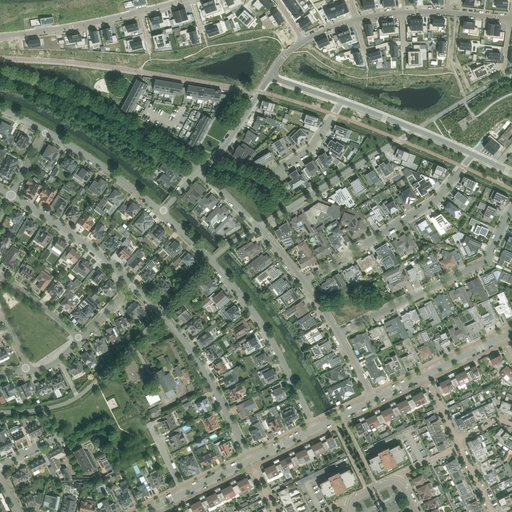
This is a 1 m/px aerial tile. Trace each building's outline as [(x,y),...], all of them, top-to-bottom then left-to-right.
[(146,0),(134,0),(123,3),(125,10),(147,4),(146,0)] [(214,0),(212,0),(208,1),(213,14),(222,11),(219,4),(216,5),(214,0)] [(233,0),(225,0),(230,10),(239,6),(236,0),(234,0),(233,1),(233,0)] [(260,0),(256,0),(253,5),(259,11),(264,5),(269,9),(273,4),(268,0),(261,0),(260,0)] [(293,0),(286,5),(289,10),(299,3),(297,0),(293,0)] [(368,0),(369,1),(363,3),(364,9),(375,7),(375,2),(378,2),(377,0),(368,0)] [(493,0),(493,1),(497,1),(496,7),(508,9),(508,2),(500,1),(500,0),(493,0)] [(205,10),(201,11),(204,17),(213,14),(208,1),(202,4),(205,10)] [(346,2),(340,4),(344,14),(349,12),(346,2)] [(299,3),(289,10),(293,14),(303,7),(299,3)] [(335,4),(329,6),(334,18),(339,16),(335,6),(335,4)] [(335,6),(339,16),(344,14),(340,4),(335,6)] [(329,6),(324,8),(328,20),(334,18),(329,6)] [(303,7),(293,14),(296,19),(306,12),(303,7)] [(185,9),(179,11),(183,24),(192,21),(190,14),(187,15),(185,9)] [(242,13),(238,18),(248,27),(255,19),(246,11),(245,10),(242,13)] [(175,19),(172,20),(174,26),(183,24),(179,11),(173,12),(175,19)] [(278,11),(268,18),(271,22),(275,19),(279,25),(285,21),(278,11)] [(306,20),(299,25),(303,30),(316,22),(310,13),(304,17),(306,20)] [(162,15),(151,18),(153,25),(159,23),(160,28),(168,26),(167,19),(164,20),(162,15)] [(53,17),(30,20),(31,27),(54,23),(53,17)] [(423,19),(417,20),(417,30),(423,30),(423,33),(427,33),(427,26),(423,26),(423,19)] [(430,24),(429,31),(438,31),(438,26),(444,27),(445,20),(433,19),(433,24),(430,24)] [(411,26),(407,26),(408,33),(417,33),(417,30),(417,20),(411,20),(411,26)] [(394,21),(388,22),(390,35),(399,34),(398,27),(395,27),(394,21)] [(464,21),(463,28),(469,29),(469,34),(477,35),(478,28),(475,28),(475,23),(464,21)] [(215,28),(207,31),(209,37),(223,32),(220,22),(214,24),(215,28)] [(382,29),(379,29),(380,36),(390,35),(388,22),(382,22),(382,29)] [(138,23),(123,27),(125,37),(132,35),(131,32),(139,30),(138,23)] [(372,24),(365,25),(367,39),(374,38),(374,39),(378,38),(377,31),(373,32),(372,24)] [(484,30),(484,37),(493,38),(495,25),(488,24),(488,30),(484,30)] [(495,25),(493,38),(503,39),(503,32),(500,32),(501,25),(495,25)] [(111,28),(104,29),(104,30),(105,33),(106,41),(112,39),(113,43),(117,42),(116,35),(112,36),(111,28)] [(349,29),(343,31),(348,44),(357,41),(354,34),(351,35),(349,29)] [(186,30),(180,31),(181,35),(185,34),(186,39),(191,37),(193,44),(199,42),(196,31),(187,33),(186,30)] [(92,40),(89,41),(90,44),(90,48),(92,47),(94,47),(94,46),(100,44),(97,31),(91,32),(92,40)] [(339,40),(336,41),(339,47),(348,44),(343,31),(337,33),(339,40)] [(157,35),(153,36),(153,37),(156,50),(161,48),(161,49),(170,47),(169,43),(166,44),(163,33),(157,35)] [(80,34),(69,36),(70,43),(76,42),(77,47),(86,45),(84,39),(84,38),(81,39),(80,34)] [(327,37),(317,42),(320,48),(326,46),(328,50),(335,46),(332,40),(329,42),(327,37)] [(39,39),(28,41),(29,48),(40,46),(39,39)] [(133,39),(127,41),(129,51),(144,47),(142,41),(134,43),(133,39)] [(440,41),(438,53),(439,53),(439,57),(445,57),(447,42),(440,41)] [(388,42),(381,44),(382,48),(386,47),(386,51),(391,51),(392,57),(398,57),(398,45),(389,46),(388,42)] [(460,42),(459,49),(466,50),(465,55),(470,55),(471,54),(472,44),(460,42)] [(486,48),(485,52),(487,52),(486,59),(500,60),(501,53),(492,52),(493,49),(486,48)] [(350,51),(344,53),(345,56),(349,55),(350,60),(355,58),(357,65),(363,63),(360,51),(351,54),(350,51)] [(380,51),(369,54),(371,60),(377,59),(378,63),(383,62),(380,51)] [(413,51),(408,52),(408,53),(409,66),(421,65),(421,51),(413,51)] [(478,67),(472,70),(474,75),(476,80),(479,79),(489,74),(487,69),(485,64),(483,65),(483,63),(476,62),(478,67)] [(137,80),(135,85),(146,90),(147,89),(148,85),(137,80)] [(178,83),(176,93),(179,94),(185,95),(186,88),(185,88),(183,87),(183,84),(178,83)] [(132,89),(132,90),(141,94),(143,95),(146,90),(135,85),(132,89)] [(130,94),(139,99),(141,94),(132,90),(130,94)] [(130,94),(127,99),(136,103),(139,99),(130,94)] [(127,99),(125,104),(136,110),(138,105),(136,103),(127,99)] [(263,100),(260,107),(261,107),(263,108),(263,110),(265,110),(264,113),(270,115),(271,112),(273,113),(276,104),(263,100)] [(122,109),(133,115),(136,110),(125,104),(122,109)] [(201,113),(199,118),(210,124),(212,119),(201,113)] [(306,114),(304,123),(305,123),(304,127),(310,129),(311,125),(314,126),(314,124),(317,125),(320,118),(306,114)] [(277,127),(278,127),(279,127),(283,122),(260,115),(259,116),(258,116),(257,119),(256,120),(254,123),(255,124),(252,128),(257,131),(259,127),(260,127),(260,126),(261,124),(264,125),(266,122),(274,124),(274,126),(277,127)] [(199,118),(196,123),(207,129),(210,124),(199,118)] [(2,121),(0,123),(0,125),(0,126),(0,132),(5,136),(4,138),(6,139),(5,142),(9,144),(12,136),(9,135),(12,128),(6,125),(7,123),(2,121)] [(193,121),(190,126),(194,128),(205,134),(207,129),(196,123),(193,121)] [(335,124),(333,131),(335,132),(335,134),(337,135),(336,138),(342,140),(343,137),(345,138),(346,134),(350,135),(351,130),(348,129),(335,124)] [(191,133),(202,139),(205,134),(194,128),(191,133)] [(258,136),(255,134),(256,132),(251,128),(250,131),(249,130),(245,135),(246,136),(243,141),(248,144),(252,139),(255,141),(258,136)] [(301,129),(292,137),(290,134),(288,136),(288,137),(292,145),(293,146),(296,143),(298,144),(301,141),(302,142),(303,140),(304,139),(303,139),(305,137),(307,136),(305,134),(307,130),(302,128),(301,129)] [(19,148),(21,149),(22,149),(23,148),(24,149),(26,146),(27,146),(29,142),(28,142),(29,139),(25,137),(26,135),(19,131),(15,140),(18,142),(16,145),(18,145),(18,147),(19,148)] [(189,138),(188,138),(200,144),(202,139),(191,133),(189,138)] [(488,142),(484,147),(489,151),(497,141),(490,135),(485,140),(488,142)] [(188,138),(186,143),(188,144),(197,148),(200,144),(188,138)] [(288,150),(284,143),(285,142),(283,138),(274,144),(276,148),(275,148),(277,151),(278,151),(280,155),(288,150)] [(330,141),(328,144),(328,145),(328,146),(331,148),(330,151),(340,157),(343,153),(341,152),(344,146),(338,143),(337,142),(336,144),(331,140),(330,142),(330,141)] [(497,141),(489,151),(493,155),(498,150),(500,152),(505,147),(497,141)] [(251,156),(256,151),(243,143),(241,146),(239,145),(238,147),(237,146),(235,150),(236,150),(235,151),(236,151),(233,156),(239,158),(240,158),(239,158),(241,155),(245,157),(248,154),(251,156)] [(58,151),(52,148),(49,146),(45,152),(42,156),(45,158),(50,161),(47,167),(51,170),(61,154),(57,152),(58,151)] [(398,148),(395,155),(398,156),(397,158),(403,160),(402,163),(404,164),(405,164),(406,161),(407,162),(411,154),(398,148)] [(275,157),(272,152),(270,153),(270,152),(254,161),(256,162),(253,164),(260,166),(263,165),(264,165),(274,159),(274,158),(275,157)] [(319,158),(316,160),(321,168),(324,166),(325,168),(329,166),(328,165),(333,161),(338,164),(341,162),(344,166),(346,165),(331,155),(328,157),(325,153),(321,155),(321,156),(319,157),(319,158)] [(10,178),(13,174),(15,170),(14,170),(17,166),(15,165),(17,161),(8,157),(0,173),(3,175),(3,176),(5,177),(7,177),(7,176),(10,178)] [(66,157),(63,162),(61,164),(65,167),(68,169),(72,171),(76,164),(73,162),(73,160),(70,158),(69,160),(66,157)] [(307,167),(304,169),(309,178),(315,174),(314,172),(318,169),(313,161),(305,165),(307,167)] [(379,167),(376,169),(376,170),(379,175),(383,173),(383,172),(384,173),(386,176),(394,171),(393,169),(393,168),(394,168),(398,166),(392,163),(391,164),(390,162),(389,163),(388,162),(385,164),(384,162),(378,165),(379,165),(379,166),(379,167)] [(162,183),(165,186),(166,185),(169,187),(173,182),(172,182),(173,181),(174,181),(175,179),(175,178),(175,177),(176,178),(179,172),(164,163),(163,164),(161,167),(162,168),(161,169),(167,173),(165,176),(164,175),(163,177),(162,176),(160,178),(161,179),(160,180),(162,182),(161,182),(162,183)] [(437,165),(433,176),(438,178),(439,176),(442,176),(442,175),(445,176),(447,172),(448,169),(437,165)] [(50,176),(54,178),(58,170),(55,168),(53,171),(50,175),(50,176)] [(78,174),(76,172),(74,176),(79,179),(81,177),(87,181),(87,180),(88,181),(90,178),(89,177),(91,174),(92,173),(88,170),(87,172),(82,168),(78,174)] [(407,168),(402,172),(405,177),(412,173),(415,172),(407,168)] [(364,175),(367,180),(367,181),(369,185),(370,186),(375,183),(376,186),(379,185),(382,183),(379,177),(379,178),(373,170),(373,171),(368,173),(365,175),(364,175)] [(294,180),(289,183),(293,189),(305,181),(302,175),(300,177),(299,175),(298,173),(296,171),(291,174),(294,180)] [(415,172),(412,173),(413,173),(416,178),(415,178),(416,179),(419,176),(420,176),(423,180),(419,182),(419,183),(414,186),(416,190),(418,189),(422,196),(428,192),(426,190),(433,186),(429,181),(428,181),(428,180),(429,177),(421,174),(415,172)] [(464,176),(461,183),(464,184),(463,186),(467,188),(466,190),(470,193),(471,190),(472,190),(476,182),(464,176)] [(26,188),(24,192),(28,194),(29,192),(34,195),(38,189),(39,190),(41,186),(37,183),(37,184),(32,181),(33,180),(30,178),(26,184),(29,186),(28,188),(27,187),(27,188),(26,188)] [(359,178),(350,183),(357,194),(365,189),(359,178)] [(89,186),(86,191),(91,194),(93,192),(96,193),(98,190),(101,192),(103,190),(103,191),(105,188),(104,188),(107,183),(106,182),(107,181),(103,179),(102,180),(101,179),(99,182),(98,183),(94,181),(90,186),(89,186)] [(183,199),(187,203),(192,196),(197,201),(196,202),(197,202),(202,196),(201,195),(205,190),(201,186),(200,187),(196,183),(183,199)] [(346,187),(340,191),(339,190),(336,192),(337,193),(329,198),(331,196),(333,200),(336,199),(338,203),(342,201),(343,203),(347,200),(351,205),(354,203),(352,198),(346,187)] [(49,203),(51,200),(53,197),(56,192),(53,189),(51,192),(48,190),(47,191),(43,188),(39,195),(43,197),(42,199),(44,200),(45,200),(49,203)] [(100,203),(97,207),(101,209),(104,205),(109,198),(111,200),(111,201),(112,201),(115,203),(118,205),(123,199),(120,196),(121,194),(119,193),(116,191),(115,190),(113,191),(110,189),(100,203)] [(400,193),(397,195),(403,205),(406,204),(406,203),(408,201),(409,204),(413,201),(414,201),(413,200),(415,198),(410,189),(401,194),(400,193)] [(456,199),(454,202),(459,207),(460,207),(462,204),(462,203),(464,204),(467,200),(470,202),(471,200),(473,198),(470,196),(469,196),(469,197),(468,197),(464,194),(463,195),(458,191),(458,192),(454,197),(456,199)] [(497,192),(493,200),(494,200),(493,203),(496,204),(497,202),(503,204),(503,203),(506,204),(509,197),(499,193),(497,192)] [(55,200),(52,204),(55,206),(54,207),(55,207),(55,208),(55,209),(59,211),(59,212),(62,214),(64,210),(62,209),(65,205),(66,204),(61,201),(63,198),(58,195),(55,200)] [(207,200),(204,198),(193,210),(200,215),(207,207),(210,209),(217,201),(216,200),(217,199),(213,196),(212,197),(211,196),(207,200),(207,199),(207,200)] [(383,204),(380,206),(381,207),(384,212),(387,210),(388,209),(391,214),(395,211),(395,212),(400,209),(399,208),(397,205),(396,205),(396,206),(394,202),(393,201),(389,204),(385,207),(384,204),(383,204)] [(310,209),(305,212),(312,224),(318,221),(313,214),(316,213),(317,209),(327,213),(338,217),(340,210),(319,202),(311,207),(313,208),(312,209),(311,210),(310,209)] [(446,208),(445,210),(454,217),(455,217),(457,219),(460,215),(457,213),(460,210),(449,202),(445,208),(446,208)] [(480,202),(478,207),(486,211),(483,216),(484,216),(483,219),(490,222),(491,220),(492,220),(497,211),(497,210),(480,202)] [(124,204),(120,208),(119,210),(124,214),(127,217),(129,214),(133,217),(134,215),(135,215),(136,213),(138,210),(141,207),(137,204),(136,205),(133,203),(129,208),(124,204)] [(366,215),(365,216),(367,219),(371,225),(372,226),(372,225),(376,223),(375,223),(375,222),(374,222),(377,220),(379,222),(380,222),(385,219),(384,219),(380,211),(379,208),(377,205),(372,208),(375,214),(368,218),(367,218),(366,217),(367,216),(366,215)] [(105,212),(97,206),(94,209),(102,215),(105,212)] [(214,210),(205,221),(211,226),(216,221),(215,220),(218,217),(218,218),(221,220),(225,215),(226,216),(228,212),(227,211),(228,210),(225,207),(224,208),(222,207),(220,209),(218,207),(214,210)] [(72,208),(69,212),(66,216),(74,222),(76,219),(77,220),(79,216),(80,214),(72,208)] [(11,214),(9,217),(17,222),(13,229),(16,231),(24,217),(21,216),(22,215),(22,214),(18,212),(18,213),(14,211),(12,214),(11,214)] [(83,227),(85,228),(86,227),(89,230),(94,223),(89,220),(92,216),(86,212),(78,223),(83,227)] [(147,217),(148,215),(144,212),(133,226),(143,234),(148,228),(147,227),(150,225),(149,224),(153,220),(150,217),(149,218),(147,217)] [(367,230),(364,226),(361,220),(358,222),(354,217),(345,213),(342,220),(344,221),(344,223),(348,224),(350,227),(347,229),(349,233),(350,235),(351,235),(353,239),(367,230)] [(293,225),(295,228),(296,228),(298,230),(300,229),(299,227),(303,224),(310,236),(314,233),(302,214),(299,216),(300,217),(298,219),(296,216),(292,219),(293,221),(292,222),(293,225)] [(229,230),(225,232),(227,235),(234,231),(235,231),(237,230),(237,229),(240,227),(238,223),(236,224),(233,222),(234,221),(233,219),(230,215),(215,230),(218,234),(227,225),(230,228),(229,229),(229,230)] [(431,218),(439,232),(451,224),(450,224),(440,215),(436,217),(436,216),(435,216),(431,218)] [(472,218),(469,224),(473,225),(470,231),(475,233),(479,235),(479,233),(485,236),(488,230),(482,227),(484,224),(472,218)] [(27,219),(24,223),(18,233),(21,235),(21,236),(26,228),(33,232),(35,229),(36,229),(38,227),(37,226),(37,225),(34,223),(35,222),(31,220),(30,221),(27,219)] [(418,224),(417,225),(419,229),(418,229),(422,235),(426,233),(427,235),(427,234),(428,235),(433,233),(434,232),(430,226),(430,225),(428,223),(426,219),(418,224)] [(279,228),(275,231),(279,238),(281,237),(282,239),(287,248),(293,244),(288,235),(287,233),(292,230),(287,222),(279,227),(279,228)] [(91,233),(97,238),(100,240),(106,233),(102,231),(105,227),(99,223),(97,226),(96,226),(91,233)] [(160,239),(162,241),(165,238),(163,236),(166,233),(162,229),(162,230),(160,227),(160,228),(157,225),(149,234),(154,239),(156,237),(159,240),(160,239)] [(328,238),(333,245),(335,249),(341,246),(339,241),(342,239),(340,236),(345,233),(343,229),(341,230),(339,227),(334,230),(333,233),(334,235),(328,238)] [(40,235),(37,233),(33,240),(38,243),(40,241),(46,245),(48,242),(49,241),(51,237),(45,234),(47,231),(44,229),(40,235)] [(325,255),(330,252),(333,250),(330,246),(321,231),(315,234),(323,246),(320,247),(314,250),(315,251),(314,251),(319,259),(320,258),(320,259),(325,256),(325,255)] [(436,233),(430,236),(435,244),(441,241),(436,233)] [(396,240),(391,243),(393,247),(398,254),(403,251),(401,248),(404,246),(406,248),(407,247),(408,250),(415,246),(411,240),(410,238),(409,236),(406,238),(404,234),(399,237),(401,241),(398,243),(396,240)] [(0,254),(3,256),(7,249),(4,247),(9,239),(3,236),(0,241),(0,254)] [(108,238),(105,241),(108,244),(106,245),(109,248),(113,251),(116,247),(118,248),(120,246),(123,243),(120,241),(119,242),(113,237),(112,238),(109,236),(108,238)] [(55,242),(53,246),(62,252),(64,248),(67,244),(66,244),(67,242),(65,241),(64,242),(58,238),(55,242)] [(117,256),(120,258),(121,258),(122,256),(126,259),(127,258),(129,256),(128,256),(134,249),(129,245),(131,242),(127,238),(123,243),(120,246),(123,249),(119,253),(117,256)] [(468,244),(464,246),(464,247),(469,257),(478,253),(477,252),(478,248),(480,249),(482,244),(470,238),(468,243),(470,244),(470,246),(468,244)] [(169,240),(164,245),(166,247),(164,249),(170,255),(174,251),(177,254),(182,248),(180,246),(180,245),(178,243),(177,243),(175,241),(172,244),(169,240)] [(236,251),(239,255),(242,259),(251,254),(252,257),(255,256),(256,255),(258,254),(257,253),(261,251),(261,250),(262,250),(260,246),(259,247),(259,246),(258,247),(256,244),(254,245),(252,241),(236,251)] [(317,261),(316,260),(312,253),(304,241),(301,243),(299,244),(297,245),(301,251),(302,249),(307,257),(304,259),(303,258),(298,261),(303,268),(308,265),(309,266),(310,266),(309,266),(316,261),(316,262),(317,261)] [(377,250),(376,250),(379,254),(379,255),(377,256),(380,262),(383,261),(387,267),(393,263),(395,266),(399,263),(393,253),(390,249),(389,249),(386,244),(377,250)] [(3,263),(7,266),(11,268),(14,270),(15,268),(18,262),(14,259),(16,255),(17,255),(20,251),(13,247),(8,256),(3,263)] [(62,256),(61,257),(65,260),(67,258),(69,259),(70,257),(75,261),(77,259),(80,255),(77,252),(78,252),(75,250),(75,251),(72,248),(68,253),(65,251),(62,256)] [(47,250),(42,258),(45,260),(50,252),(47,250)] [(133,268),(132,269),(135,271),(135,270),(136,271),(140,267),(143,264),(142,264),(143,263),(137,258),(142,253),(138,250),(128,262),(131,265),(130,265),(133,268)] [(447,258),(440,262),(442,265),(444,269),(448,268),(452,265),(456,264),(455,262),(458,260),(461,259),(459,254),(458,253),(457,254),(456,250),(450,253),(443,250),(441,255),(447,257),(447,258)] [(504,251),(503,250),(500,258),(501,259),(498,264),(502,266),(505,261),(509,263),(511,258),(511,253),(505,250),(504,251)] [(193,258),(190,255),(188,253),(187,254),(185,251),(173,263),(176,265),(182,260),(187,264),(183,268),(186,271),(190,267),(189,266),(195,260),(193,258)] [(442,270),(439,266),(434,253),(433,253),(434,254),(430,256),(433,262),(428,265),(427,262),(423,264),(429,276),(433,274),(433,273),(435,272),(435,273),(441,270),(442,270)] [(358,263),(361,267),(362,269),(363,269),(363,270),(365,269),(367,268),(367,267),(370,266),(375,273),(377,271),(379,275),(384,272),(372,254),(365,258),(366,259),(364,260),(363,258),(362,259),(361,259),(358,261),(359,262),(358,263)] [(272,262),(271,260),(267,255),(262,259),(259,256),(247,266),(249,269),(254,265),(256,268),(258,266),(262,270),(272,262)] [(414,268),(407,271),(410,276),(411,277),(412,279),(412,280),(416,279),(416,280),(419,278),(420,281),(426,278),(423,272),(424,272),(422,268),(421,269),(416,258),(414,261),(416,264),(413,266),(414,268)] [(143,273),(142,275),(141,276),(143,278),(142,278),(143,279),(143,280),(145,282),(146,282),(147,283),(155,276),(149,270),(156,264),(152,259),(141,271),(143,273)] [(76,264),(72,270),(77,274),(77,273),(81,271),(82,269),(87,273),(93,266),(90,264),(91,263),(88,261),(87,262),(84,260),(82,262),(80,260),(76,264)] [(20,274),(25,277),(29,280),(33,273),(25,268),(26,266),(22,263),(17,272),(20,273),(20,274)] [(344,274),(345,274),(348,279),(353,275),(359,284),(367,282),(356,264),(353,266),(347,269),(347,268),(343,271),(345,273),(344,274)] [(256,277),(260,282),(270,275),(274,279),(273,280),(274,280),(282,274),(281,272),(279,269),(279,270),(278,269),(276,270),(272,265),(256,277)] [(389,284),(390,287),(393,292),(390,293),(391,293),(401,288),(399,285),(402,284),(402,285),(408,282),(405,276),(404,276),(402,273),(403,272),(400,267),(383,275),(386,281),(388,280),(390,284),(389,284)] [(88,276),(86,278),(91,282),(94,278),(99,282),(100,280),(102,281),(106,277),(102,274),(103,273),(100,270),(99,272),(97,271),(96,272),(95,274),(92,271),(89,275),(88,276)] [(511,275),(502,271),(501,272),(498,271),(496,271),(493,272),(492,271),(486,274),(482,276),(485,283),(486,283),(487,284),(484,285),(489,295),(497,291),(492,281),(491,281),(491,280),(494,279),(495,280),(496,279),(496,280),(499,280),(499,279),(500,280),(501,278),(511,282),(511,275),(511,276),(511,275)] [(37,277),(35,279),(40,282),(37,286),(43,290),(46,286),(51,279),(41,272),(40,274),(37,278),(37,277)] [(339,274),(338,274),(333,277),(334,278),(331,279),(327,281),(327,282),(323,285),(326,290),(330,287),(332,289),(333,289),(335,288),(335,286),(338,285),(340,288),(345,284),(339,274)] [(203,283),(199,287),(207,296),(217,287),(214,284),(215,284),(215,283),(216,283),(215,283),(217,282),(214,279),(213,280),(212,281),(209,277),(205,281),(205,280),(202,282),(203,283)] [(280,278),(278,280),(275,282),(268,287),(271,291),(275,288),(279,294),(290,287),(289,286),(290,286),(288,282),(287,281),(286,282),(282,277),(280,278)] [(467,283),(469,288),(470,290),(475,288),(476,291),(478,290),(483,300),(488,298),(487,296),(485,292),(478,277),(478,278),(478,279),(472,282),(471,281),(467,283)] [(155,282),(153,284),(153,285),(153,286),(156,289),(156,290),(158,292),(159,292),(162,295),(167,290),(168,290),(169,290),(172,288),(172,286),(169,284),(167,284),(166,285),(160,279),(157,282),(156,282),(155,282)] [(109,280),(102,289),(104,291),(103,292),(106,295),(107,295),(108,294),(110,296),(118,288),(115,285),(115,284),(116,284),(115,284),(113,282),(112,283),(109,280)] [(53,284),(51,286),(48,290),(47,292),(50,294),(51,293),(53,295),(51,297),(56,300),(57,298),(58,298),(61,294),(63,292),(64,291),(54,283),(53,284)] [(74,283),(69,289),(74,293),(79,287),(78,286),(74,283)] [(454,289),(449,292),(452,296),(453,300),(458,298),(457,297),(460,296),(463,304),(470,301),(465,291),(463,286),(457,289),(457,290),(455,291),(454,289)] [(289,291),(282,296),(285,300),(291,296),(295,302),(296,301),(300,298),(293,288),(289,291)] [(221,292),(212,299),(220,308),(230,300),(222,291),(221,292)] [(501,304),(495,307),(496,309),(498,313),(503,311),(507,318),(511,316),(510,315),(511,314),(511,311),(511,310),(510,307),(509,307),(507,302),(508,301),(503,292),(497,295),(500,301),(499,301),(501,304)] [(66,298),(61,304),(64,307),(67,310),(70,312),(79,301),(77,299),(75,299),(73,302),(71,299),(73,297),(73,296),(70,293),(66,298)] [(444,294),(441,296),(440,296),(440,297),(438,298),(438,297),(435,299),(438,306),(438,305),(439,307),(438,308),(442,316),(452,311),(450,308),(454,306),(448,294),(444,296),(444,294)] [(88,296),(84,300),(90,305),(91,307),(94,309),(98,304),(88,296)] [(205,309),(195,298),(192,300),(197,306),(195,307),(200,314),(205,309)] [(211,301),(209,298),(201,304),(205,308),(209,304),(208,303),(211,301)] [(489,313),(482,316),(483,319),(485,323),(487,328),(492,325),(491,324),(496,322),(499,321),(497,316),(489,299),(482,302),(484,306),(485,305),(489,313)] [(294,305),(290,308),(283,313),(286,318),(297,311),(301,316),(306,312),(308,311),(307,309),(302,301),(295,306),(294,305)] [(422,311),(424,316),(424,317),(425,316),(426,317),(431,315),(434,320),(430,322),(432,326),(441,322),(431,301),(430,301),(431,302),(428,303),(426,304),(426,303),(424,304),(426,307),(422,309),(423,311),(422,311)] [(132,305),(131,304),(128,307),(129,308),(126,311),(129,314),(128,314),(131,318),(137,313),(142,317),(146,313),(141,309),(142,308),(141,308),(142,307),(139,304),(138,305),(135,302),(132,305)] [(79,308),(73,315),(76,318),(80,321),(83,324),(89,317),(92,313),(88,310),(91,307),(90,305),(87,308),(83,312),(79,308)] [(240,312),(237,308),(237,309),(235,306),(229,310),(227,307),(220,313),(223,317),(225,316),(227,318),(230,315),(233,320),(241,315),(239,312),(240,312)] [(466,326),(469,331),(471,335),(475,333),(475,332),(480,329),(480,330),(484,328),(474,306),(467,309),(469,313),(471,313),(475,322),(474,322),(474,323),(471,324),(466,326)] [(177,313),(176,314),(180,319),(181,318),(185,323),(190,319),(186,314),(188,312),(184,307),(182,309),(181,308),(176,312),(177,313)] [(402,316),(404,320),(408,329),(412,328),(414,329),(416,321),(420,319),(415,309),(412,311),(410,310),(409,312),(408,313),(406,312),(406,314),(402,316)] [(307,315),(305,316),(304,317),(298,321),(301,325),(302,324),(304,326),(305,326),(307,329),(316,324),(315,322),(314,319),(313,320),(311,318),(312,317),(309,313),(307,315)] [(195,319),(192,321),(188,324),(187,325),(190,329),(191,328),(193,330),(192,331),(195,335),(196,334),(202,329),(197,323),(201,320),(199,316),(195,319)] [(405,340),(409,338),(403,326),(402,323),(398,316),(385,323),(389,333),(397,329),(398,332),(401,330),(402,332),(401,333),(405,340)] [(453,338),(453,339),(454,340),(455,341),(455,342),(460,340),(459,339),(463,337),(464,338),(468,336),(458,316),(454,318),(459,329),(455,331),(454,329),(452,330),(451,328),(449,329),(453,338)] [(124,318),(116,322),(119,329),(120,331),(128,327),(131,325),(127,317),(124,319),(124,318)] [(245,332),(247,330),(247,329),(245,326),(245,327),(243,325),(246,323),(243,320),(236,325),(237,325),(234,327),(235,330),(236,331),(235,331),(238,335),(239,335),(239,336),(242,334),(245,332)] [(369,331),(369,332),(371,336),(372,339),(373,339),(375,338),(375,337),(379,335),(382,341),(383,341),(386,346),(387,349),(388,348),(393,346),(392,343),(389,338),(386,331),(383,326),(382,326),(379,328),(377,329),(377,328),(376,328),(375,328),(369,331)] [(107,331),(103,332),(107,340),(110,338),(112,341),(113,344),(121,340),(119,336),(115,327),(112,328),(111,328),(111,327),(106,330),(107,331)] [(316,327),(312,330),(305,334),(308,339),(309,339),(311,343),(315,341),(315,342),(323,337),(324,336),(324,335),(324,334),(324,333),(323,333),(323,332),(322,332),(321,332),(321,333),(320,333),(320,332),(319,332),(316,327)] [(214,339),(214,340),(217,338),(212,330),(209,332),(212,337),(213,337),(214,339)] [(423,358),(432,354),(431,353),(435,352),(436,352),(425,330),(419,333),(420,333),(426,345),(423,347),(419,350),(423,358)] [(205,346),(214,340),(214,339),(213,337),(212,337),(209,332),(207,333),(206,334),(200,338),(203,343),(203,344),(205,346)] [(433,340),(436,346),(438,351),(444,348),(443,347),(445,346),(446,348),(449,346),(448,345),(451,344),(445,332),(441,335),(442,337),(437,339),(436,338),(433,340)] [(355,338),(351,340),(356,350),(360,348),(360,347),(366,343),(370,351),(364,354),(366,358),(376,353),(366,333),(362,335),(355,338)] [(256,337),(252,339),(247,342),(251,348),(253,346),(255,350),(261,347),(259,343),(256,337)] [(103,338),(96,341),(95,342),(95,341),(94,341),(94,342),(93,342),(93,343),(92,343),(96,352),(101,350),(102,353),(108,350),(103,338)] [(402,359),(404,363),(406,367),(408,366),(408,367),(411,365),(412,364),(412,363),(413,363),(412,362),(415,361),(415,360),(419,358),(409,338),(405,340),(403,341),(405,346),(406,346),(408,350),(409,351),(408,351),(409,355),(407,356),(406,356),(406,357),(402,359)] [(318,344),(310,348),(311,348),(312,347),(314,350),(318,357),(316,358),(317,359),(324,354),(322,350),(320,348),(324,346),(326,350),(327,352),(327,353),(329,352),(331,350),(333,349),(332,349),(328,341),(326,339),(321,342),(323,344),(319,346),(318,344)] [(208,350),(206,352),(208,355),(209,354),(210,356),(212,360),(217,357),(220,355),(223,353),(221,350),(218,351),(214,344),(212,345),(207,348),(208,350)] [(0,360),(8,356),(7,354),(7,352),(6,352),(5,350),(1,352),(0,349),(0,360)] [(260,351),(256,354),(252,356),(256,364),(259,362),(261,366),(270,361),(265,353),(262,355),(260,351)] [(90,367),(91,367),(92,367),(92,366),(96,365),(97,364),(92,352),(89,353),(89,354),(88,354),(86,352),(82,354),(81,355),(85,364),(88,362),(90,367)] [(333,352),(329,355),(315,362),(318,369),(323,366),(323,365),(327,363),(327,364),(331,362),(333,366),(334,366),(340,363),(339,361),(340,360),(338,358),(337,357),(336,358),(335,356),(333,352)] [(385,364),(388,370),(390,375),(394,373),(394,372),(398,370),(398,371),(400,370),(400,369),(403,368),(396,354),(391,357),(393,360),(385,364)] [(496,368),(497,368),(503,364),(502,365),(500,362),(503,360),(500,355),(499,356),(498,355),(496,356),(494,354),(488,358),(492,363),(492,362),(494,365),(494,364),(494,365),(493,365),(496,368)] [(216,365),(215,365),(216,367),(215,368),(217,372),(218,371),(219,374),(224,371),(228,369),(225,364),(227,362),(223,356),(223,357),(222,357),(219,359),(220,362),(217,364),(216,365)] [(372,356),(365,359),(368,364),(367,365),(369,369),(371,374),(370,375),(374,383),(378,381),(378,380),(386,376),(384,371),(383,370),(379,372),(374,361),(372,356)] [(69,367),(68,367),(71,373),(72,373),(73,372),(73,373),(74,375),(80,372),(82,372),(82,373),(83,373),(84,372),(85,372),(84,369),(84,368),(85,368),(81,361),(78,362),(77,360),(77,361),(76,361),(74,361),(74,362),(75,364),(72,365),(71,365),(69,366),(69,367)] [(499,373),(503,377),(510,369),(506,365),(504,368),(502,365),(503,364),(497,368),(500,372),(499,373)] [(341,365),(337,368),(329,371),(331,375),(332,374),(331,380),(338,381),(338,379),(341,378),(343,377),(343,378),(348,376),(345,370),(344,371),(341,365)] [(175,371),(173,372),(175,375),(177,374),(178,377),(182,375),(178,366),(174,368),(175,371)] [(469,370),(473,379),(474,381),(478,379),(477,377),(481,375),(484,373),(481,367),(478,368),(476,366),(471,368),(472,370),(469,371),(469,370)] [(182,370),(186,378),(190,376),(186,368),(182,370)] [(262,375),(260,376),(261,379),(263,378),(265,377),(268,383),(269,382),(270,383),(273,382),(272,381),(278,378),(276,376),(276,375),(277,375),(275,372),(274,372),(273,369),(270,371),(268,368),(264,370),(260,372),(262,375)] [(163,369),(156,373),(166,393),(173,389),(177,387),(172,377),(170,373),(166,375),(163,369)] [(510,386),(511,383),(511,382),(511,370),(510,369),(503,377),(508,381),(506,383),(510,386)] [(466,371),(460,373),(465,382),(467,386),(471,384),(469,380),(473,379),(469,370),(468,370),(469,371),(466,373),(466,371)] [(223,378),(228,386),(235,382),(231,374),(232,374),(230,371),(223,374),(225,378),(223,378)] [(53,384),(55,389),(63,385),(63,386),(67,384),(61,373),(58,375),(59,377),(51,381),(52,382),(53,384)] [(453,378),(457,386),(465,382),(460,373),(455,376),(456,378),(454,379),(453,378)] [(450,379),(445,381),(449,390),(457,386),(453,378),(453,379),(451,380),(450,379)] [(329,389),(330,390),(332,395),(340,391),(342,395),(342,396),(343,398),(344,399),(348,397),(347,396),(353,393),(351,388),(350,386),(351,385),(349,380),(341,383),(342,384),(338,386),(337,385),(329,389)] [(39,385),(39,383),(38,382),(35,384),(40,394),(43,392),(43,393),(44,392),(46,391),(48,394),(52,391),(51,388),(50,389),(46,381),(39,385)] [(449,390),(445,381),(440,384),(441,385),(438,386),(438,385),(437,385),(441,394),(449,390)] [(19,387),(24,397),(31,394),(31,393),(35,391),(30,382),(26,384),(26,383),(22,385),(22,384),(19,385),(19,386),(19,387)] [(9,383),(6,384),(1,387),(7,398),(14,395),(13,393),(17,391),(13,383),(9,385),(9,383)] [(237,386),(233,388),(229,390),(234,402),(243,397),(241,394),(246,391),(242,384),(237,387),(237,386)] [(274,390),(275,394),(273,395),(276,399),(278,398),(279,401),(286,397),(281,387),(279,384),(272,387),(274,390)] [(149,393),(145,395),(150,405),(161,400),(155,389),(148,392),(149,393)] [(423,392),(417,394),(422,404),(430,400),(426,391),(425,391),(426,392),(423,394),(423,392)] [(410,399),(414,407),(422,404),(417,394),(412,397),(413,399),(411,400),(410,399)] [(208,410),(211,409),(206,398),(197,403),(197,404),(201,413),(202,413),(204,412),(207,412),(208,410)] [(241,404),(237,406),(239,410),(239,411),(240,411),(241,413),(240,413),(240,414),(243,418),(247,416),(251,414),(250,410),(253,409),(256,407),(252,398),(241,404)] [(407,400),(402,402),(406,411),(414,407),(410,399),(410,400),(408,401),(407,400)] [(486,402),(492,413),(497,410),(494,405),(497,404),(497,399),(487,404),(486,402)] [(508,403),(497,399),(497,404),(501,405),(499,410),(505,412),(508,403)] [(395,406),(394,406),(399,415),(406,411),(402,402),(397,405),(398,406),(395,407),(395,406)] [(480,402),(475,404),(476,407),(481,418),(486,415),(481,404),(480,402)] [(486,402),(481,404),(486,415),(492,413),(486,402)] [(148,411),(152,419),(162,414),(158,406),(148,411)] [(392,407),(386,410),(391,419),(399,415),(394,406),(395,408),(392,409),(392,407)] [(292,423),(293,423),(291,420),(297,417),(296,416),(297,414),(296,412),(294,412),(293,408),(292,409),(291,408),(289,407),(286,408),(287,411),(283,413),(285,418),(284,418),(287,425),(288,425),(289,425),(291,424),(292,423)] [(476,407),(471,409),(476,420),(481,418),(476,407)] [(272,422),(268,424),(270,428),(271,428),(273,432),(280,429),(280,428),(283,426),(279,418),(281,418),(276,409),(275,409),(272,411),(276,418),(271,421),(272,422)] [(471,409),(466,412),(471,423),(471,424),(477,421),(476,420),(471,409)] [(379,414),(383,423),(391,419),(386,410),(381,412),(382,414),(380,415),(379,414)] [(164,420),(162,421),(165,427),(164,427),(166,432),(170,430),(174,428),(177,426),(175,420),(172,412),(167,415),(162,417),(164,420)] [(459,412),(452,415),(453,418),(454,420),(457,426),(459,425),(460,427),(461,428),(462,427),(466,425),(461,414),(459,412)] [(466,412),(461,414),(466,425),(466,426),(471,424),(471,423),(466,412)] [(212,414),(207,416),(202,419),(206,426),(207,425),(210,430),(213,429),(214,430),(220,427),(217,422),(216,423),(212,414)] [(376,415),(371,417),(375,426),(383,423),(379,414),(379,415),(377,416),(376,415)] [(425,420),(428,425),(437,421),(434,415),(433,416),(430,417),(425,420)] [(364,422),(363,422),(368,430),(375,426),(371,417),(366,420),(367,421),(364,423),(364,422)] [(428,425),(426,426),(428,431),(430,430),(431,430),(439,426),(440,425),(438,420),(437,421),(428,425)] [(250,432),(252,436),(255,440),(262,437),(261,434),(265,433),(259,422),(255,424),(256,427),(255,428),(256,429),(250,432)] [(368,430),(363,422),(364,423),(361,424),(360,422),(355,425),(360,434),(368,430)] [(41,432),(44,431),(42,427),(39,429),(37,424),(27,429),(32,438),(37,435),(38,435),(39,435),(41,434),(40,434),(41,433),(41,432)] [(412,424),(405,428),(401,430),(397,432),(374,443),(375,446),(411,429),(412,432),(415,430),(412,424)] [(9,429),(11,434),(15,432),(16,434),(18,433),(17,431),(19,430),(18,428),(17,425),(9,429)] [(430,430),(428,431),(431,436),(434,435),(442,431),(443,430),(440,425),(439,426),(431,430),(430,430)] [(15,432),(11,434),(16,444),(17,445),(20,443),(20,442),(22,441),(23,442),(26,440),(26,439),(24,435),(27,434),(23,426),(18,428),(19,430),(17,431),(18,433),(16,434),(15,432)] [(171,440),(170,440),(173,446),(174,445),(175,448),(181,445),(181,446),(184,445),(183,444),(185,443),(184,441),(186,440),(183,434),(181,435),(180,433),(181,432),(180,430),(179,428),(176,430),(172,432),(173,436),(170,437),(171,440)] [(494,435),(499,440),(506,432),(501,428),(499,431),(498,429),(493,434),(495,435),(494,435)] [(0,452),(0,453),(0,451),(5,449),(5,451),(10,448),(9,446),(13,445),(13,446),(9,438),(5,429),(2,431),(3,433),(0,434),(0,439),(1,442),(0,442),(0,452)] [(431,436),(433,441),(444,436),(442,431),(431,436)] [(499,440),(498,442),(503,446),(510,435),(510,436),(511,435),(510,435),(509,433),(508,433),(506,432),(506,431),(505,432),(506,432),(499,440)] [(503,446),(509,449),(511,443),(511,436),(510,436),(510,435),(503,446)] [(325,441),(324,441),(329,449),(333,447),(334,448),(341,446),(337,437),(333,439),(332,436),(327,439),(328,440),(325,442),(325,441)] [(433,441),(436,446),(447,441),(444,436),(433,441)] [(468,442),(471,448),(482,442),(479,437),(468,442)] [(322,441),(316,444),(321,453),(329,449),(324,441),(325,442),(322,443),(322,441)] [(447,441),(436,446),(439,452),(449,446),(449,445),(447,441)] [(229,446),(228,442),(222,445),(220,442),(215,444),(220,456),(223,454),(224,456),(227,455),(228,455),(230,454),(230,453),(233,452),(231,448),(232,448),(231,445),(230,445),(229,446)] [(471,448),(473,453),(482,448),(484,447),(482,442),(471,448)] [(45,452),(54,471),(55,473),(60,470),(65,481),(72,477),(66,467),(65,467),(64,467),(63,466),(62,466),(61,466),(60,466),(56,458),(65,454),(63,451),(64,451),(62,448),(61,445),(61,444),(60,444),(57,446),(56,446),(53,448),(52,448),(53,448),(49,450),(45,452)] [(309,448),(313,457),(321,453),(316,444),(311,446),(312,448),(310,449),(309,448)] [(389,447),(383,450),(379,452),(380,455),(370,459),(372,463),(370,464),(373,470),(375,469),(377,473),(386,468),(387,469),(397,464),(397,463),(406,459),(404,455),(406,454),(404,450),(403,448),(401,449),(399,445),(390,450),(389,447)] [(73,452),(83,471),(92,467),(82,447),(73,452)] [(306,449),(301,452),(305,461),(313,457),(309,448),(309,449),(307,451),(306,449)] [(473,453),(476,458),(485,453),(482,448),(473,453)] [(103,451),(94,456),(97,461),(99,460),(100,460),(100,461),(102,460),(101,458),(104,457),(105,459),(106,458),(105,456),(106,456),(103,451)] [(200,459),(201,461),(203,466),(206,464),(206,465),(216,460),(215,459),(218,458),(215,452),(212,453),(212,452),(202,457),(203,458),(200,459)] [(294,456),(293,456),(298,464),(305,461),(301,452),(296,454),(297,456),(294,457),(294,456)] [(485,453),(476,458),(478,461),(479,463),(483,461),(488,459),(485,453)] [(194,469),(198,467),(193,456),(189,459),(188,457),(180,461),(182,466),(181,466),(183,470),(184,470),(187,475),(188,474),(188,475),(192,473),(191,472),(192,472),(191,471),(194,470),(194,469)] [(291,457),(285,459),(290,468),(298,464),(293,456),(294,457),(291,458),(291,457)] [(29,465),(31,469),(33,472),(34,475),(40,472),(38,469),(47,465),(44,458),(29,465)] [(278,463),(282,472),(290,468),(285,459),(280,462),(281,463),(279,464),(278,463)] [(445,464),(447,470),(458,465),(456,459),(445,464)] [(480,464),(479,464),(480,466),(482,470),(491,465),(489,462),(488,460),(484,462),(480,464)] [(335,462),(320,470),(315,472),(312,474),(308,475),(297,481),(299,487),(302,486),(301,482),(336,465),(335,462)] [(275,464),(270,467),(274,476),(282,472),(278,463),(278,464),(278,465),(276,466),(275,464)] [(482,470),(484,475),(493,470),(495,469),(493,464),(482,470)] [(458,465),(447,470),(450,475),(461,470),(458,465)] [(14,481),(15,485),(18,484),(18,483),(24,480),(31,477),(26,466),(20,469),(21,471),(12,476),(14,481)] [(274,476),(270,467),(265,469),(266,471),(263,472),(262,471),(266,480),(274,476)] [(321,488),(322,490),(324,494),(326,493),(328,497),(337,493),(337,494),(348,489),(347,488),(357,483),(355,479),(357,478),(354,472),(352,473),(350,469),(340,474),(339,471),(329,476),(330,479),(321,483),(323,487),(321,488)] [(493,470),(484,475),(487,480),(498,475),(495,469),(493,470)] [(416,478),(413,479),(416,485),(418,484),(424,481),(425,480),(428,479),(424,470),(421,471),(418,473),(419,475),(415,477),(416,478)] [(450,475),(452,480),(463,475),(461,470),(450,475)] [(95,474),(91,476),(94,482),(103,477),(100,472),(96,474),(95,475),(95,474)] [(160,487),(162,486),(162,485),(165,484),(159,472),(151,475),(151,476),(147,478),(153,488),(156,486),(157,488),(160,487)] [(452,480),(455,485),(466,480),(463,475),(452,480)] [(498,475),(487,480),(489,485),(500,480),(498,475)] [(247,478),(242,480),(247,489),(255,485),(251,477),(250,477),(251,478),(248,479),(247,478)] [(139,489),(135,491),(136,493),(138,498),(142,496),(144,494),(145,495),(148,493),(148,491),(150,490),(148,485),(146,480),(141,483),(142,485),(140,486),(137,487),(138,488),(139,489)] [(235,484),(235,485),(239,493),(247,489),(242,480),(237,483),(238,484),(236,486),(235,484)] [(455,485),(457,490),(468,485),(466,480),(455,485)] [(426,485),(424,481),(418,484),(420,487),(418,489),(420,494),(429,490),(433,488),(430,483),(426,485)] [(117,497),(119,502),(121,506),(124,504),(125,506),(130,504),(129,502),(132,501),(127,491),(130,489),(127,483),(120,487),(124,494),(117,497)] [(232,485),(227,488),(231,497),(239,493),(235,485),(235,486),(233,487),(232,485)] [(457,490),(460,495),(471,490),(468,485),(457,490)] [(219,492),(223,501),(231,497),(227,488),(222,490),(222,492),(220,493),(219,492)] [(278,496),(279,498),(289,493),(287,488),(278,492),(279,495),(278,496)] [(432,495),(429,490),(420,494),(423,499),(426,498),(427,502),(433,499),(431,495),(432,495)] [(460,495),(462,500),(473,495),(471,490),(460,495)] [(41,503),(42,498),(43,493),(39,492),(38,497),(36,497),(33,498),(31,493),(22,497),(27,507),(37,502),(41,503)] [(216,493),(211,495),(216,504),(223,501),(219,492),(220,493),(217,495),(216,493)] [(511,500),(508,492),(503,495),(508,505),(509,506),(511,504),(511,500)] [(280,501),(281,503),(292,498),(289,493),(279,498),(279,499),(281,498),(282,501),(280,501)] [(44,506),(52,508),(55,508),(55,506),(58,507),(60,498),(46,495),(44,506)] [(204,500),(208,508),(216,504),(211,495),(206,498),(207,500),(204,501),(204,500)] [(462,500),(465,506),(476,500),(473,495),(462,500)] [(508,505),(503,495),(496,498),(500,506),(502,505),(503,508),(508,505)] [(63,502),(62,504),(63,504),(62,510),(72,511),(73,511),(75,507),(76,505),(75,505),(76,500),(73,499),(73,498),(73,497),(72,496),(71,496),(70,496),(69,496),(68,497),(68,498),(64,497),(63,502)] [(283,507),(284,509),(294,503),(292,498),(281,503),(281,504),(283,503),(285,506),(283,507)] [(109,511),(116,509),(116,508),(113,502),(109,504),(107,499),(102,501),(104,507),(100,509),(101,511),(109,511)] [(430,507),(432,511),(438,508),(436,504),(434,499),(433,499),(427,502),(425,503),(427,509),(430,507)] [(201,501),(196,503),(200,511),(208,508),(204,500),(204,501),(202,502),(201,501)] [(467,505),(465,506),(467,511),(469,510),(478,505),(479,505),(477,500),(476,500),(467,505)] [(80,507),(79,511),(96,511),(96,510),(96,509),(95,509),(95,508),(94,508),(94,507),(95,506),(94,506),(94,504),(88,503),(88,502),(82,501),(82,502),(81,502),(80,507)] [(200,511),(196,503),(191,506),(191,507),(189,508),(188,507),(190,511),(200,511)] [(285,511),(289,511),(297,508),(294,503),(284,509),(286,508),(287,511),(285,511)]
